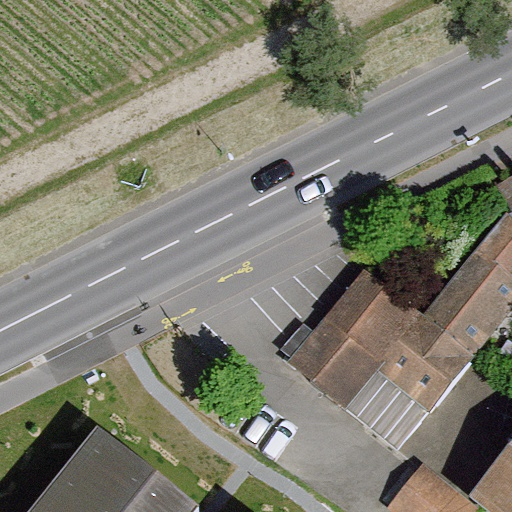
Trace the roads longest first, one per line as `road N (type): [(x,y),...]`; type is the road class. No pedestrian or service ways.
road 1 (secondary): [(0,331),(511,73)]
road 2 (track): [(378,0),(0,186)]
